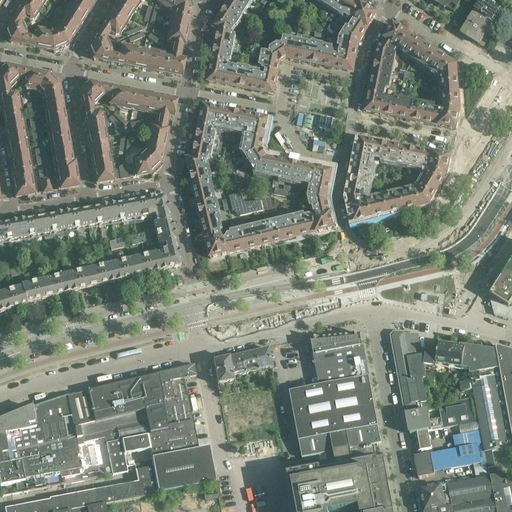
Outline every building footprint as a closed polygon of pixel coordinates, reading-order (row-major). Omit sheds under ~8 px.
[(46,3),(41,0),(25,0),(24,3),(40,13),(46,3)] [(91,10),(75,0),(74,0),(68,9),(84,20),(85,19),(86,18),(88,15),(88,14),(91,10)] [(96,0),(75,0),(91,10),(94,5),(95,4),(97,1),(97,0),(96,0)] [(138,8),(126,0),(120,0),(119,2),(118,3),(117,5),(116,7),(116,8),(130,17),(134,11),(137,10),(138,8)] [(180,4),(182,0),(158,0),(156,3),(170,11),(171,9),(176,2),(180,4)] [(193,10),(188,0),(187,0),(182,0),(180,4),(176,2),(171,9),(175,12),(173,19),(190,22),(192,10),(193,10)] [(241,17),(246,8),(233,0),(231,0),(220,18),(235,27),(242,17),(241,17)] [(233,0),(246,8),(251,0),(233,0)] [(335,14),(343,0),(321,0),(320,2),(333,9),(331,12),(335,14)] [(353,19),(361,6),(350,0),(343,0),(335,14),(339,16),(340,14),(350,20),(353,19)] [(454,12),(461,0),(438,0),(436,3),(441,6),(440,6),(441,7),(444,9),(445,9),(447,8),(454,12)] [(499,13),(493,9),(494,8),(487,4),(487,5),(482,2),(476,12),(493,23),(499,13)] [(40,13),(24,3),(21,7),(20,8),(18,11),(18,12),(13,19),(17,22),(21,16),(25,19),(30,22),(34,21),(35,21),(40,13)] [(313,10),(305,4),(302,8),(311,13),(313,10)] [(55,19),(62,8),(59,6),(52,17),(55,19)] [(359,44),(364,36),(377,16),(361,6),(353,19),(355,20),(343,39),(339,58),(334,57),(332,69),(353,73),(359,44)] [(148,23),(152,8),(148,7),(144,22),(148,23)] [(48,19),(53,10),(50,8),(44,16),(48,19)] [(127,21),(130,17),(116,8),(115,9),(114,9),(112,12),(112,13),(109,18),(125,28),(128,24),(127,21)] [(154,25),(157,16),(159,10),(154,8),(150,24),(154,25)] [(84,20),(68,9),(62,20),(78,30),(81,25),(82,25),(84,22),(84,21),(84,20)] [(489,28),(493,23),(476,12),(475,12),(468,23),(469,23),(469,24),(485,34),(486,33),(488,32),(490,30),(489,28)] [(24,31),(22,24),(25,19),(21,16),(17,22),(13,19),(7,30),(6,30),(5,34),(6,34),(8,38),(24,31)] [(113,55),(106,40),(111,34),(115,36),(117,36),(121,31),(123,31),(125,28),(109,18),(106,22),(105,23),(104,25),(104,27),(96,38),(95,39),(94,41),(94,42),(90,48),(89,49),(94,61),(96,60),(102,62),(103,62),(106,63),(107,63),(112,64),(113,55)] [(235,27),(220,18),(213,29),(218,32),(230,34),(235,27)] [(187,35),(190,22),(173,19),(171,20),(169,31),(187,35)] [(75,34),(78,30),(62,20),(56,29),(56,30),(71,40),(72,39),(73,38),(75,36),(75,34)] [(341,26),(331,20),(328,25),(338,31),(341,26)] [(481,42),(485,34),(469,24),(462,35),(483,48),(485,45),(481,42)] [(127,38),(142,31),(140,27),(125,34),(127,38)] [(400,50),(408,36),(393,27),(380,47),(389,52),(395,53),(398,49),(400,50)] [(68,45),(71,40),(56,30),(56,29),(55,30),(50,32),(47,31),(44,50),(52,52),(53,54),(60,52),(60,53),(61,52),(63,51),(64,51),(64,50),(70,47),(68,45)] [(165,37),(154,29),(152,33),(162,40),(165,37)] [(44,50),(47,31),(38,30),(39,31),(35,33),(34,38),(27,37),(24,31),(8,38),(9,41),(9,42),(11,44),(13,44),(44,50)] [(185,46),(187,35),(169,31),(166,43),(168,45),(171,46),(182,48),(183,46),(185,46)] [(233,45),(234,37),(233,35),(230,34),(218,32),(215,46),(237,51),(238,46),(233,45)] [(130,44),(145,37),(143,33),(128,40),(130,44)] [(163,44),(150,35),(148,38),(161,48),(163,44)] [(413,60),(422,45),(409,37),(408,36),(400,50),(401,52),(413,60)] [(297,62),(301,46),(284,43),(283,45),(277,50),(269,55),(265,54),(262,68),(264,71),(266,71),(278,74),(280,64),(286,60),(297,62)] [(427,69),(436,54),(422,45),(413,60),(427,69)] [(181,77),(184,61),(180,60),(182,48),(171,46),(169,58),(165,74),(181,77)] [(229,62),(231,54),(236,55),(237,51),(215,46),(213,61),(224,63),(227,63),(229,62)] [(332,69),(334,57),(334,55),(334,53),(324,51),(325,49),(311,46),(311,48),(301,46),(297,62),(332,69)] [(391,72),(393,57),(394,56),(395,53),(389,52),(380,47),(378,51),(374,68),(391,72)] [(128,67),(132,48),(129,48),(127,49),(122,48),(120,56),(113,55),(112,64),(118,65),(119,66),(122,66),(123,66),(128,67)] [(140,69),(143,53),(136,51),(135,49),(132,48),(128,67),(133,68),(134,69),(137,69),(138,69),(140,69)] [(152,72),(156,53),(153,53),(151,54),(143,53),(140,69),(141,70),(143,70),(146,71),(147,71),(152,72)] [(165,74),(169,58),(160,56),(159,54),(156,53),(152,72),(158,73),(159,74),(162,74),(163,74),(165,74)] [(443,77),(451,64),(436,54),(427,69),(441,78),(441,77),(443,77)] [(225,86),(228,70),(223,69),(224,63),(213,61),(208,83),(225,86)] [(460,112),(457,75),(457,68),(451,64),(443,77),(441,77),(444,109),(460,112)] [(35,92),(39,73),(8,67),(7,66),(4,67),(3,69),(1,71),(14,84),(19,79),(25,80),(24,86),(27,89),(26,90),(35,92)] [(387,90),(390,73),(391,72),(374,68),(371,86),(385,89),(387,90)] [(258,93),(261,77),(261,75),(250,73),(251,72),(239,70),(239,71),(228,69),(228,70),(225,86),(258,93)] [(14,84),(1,71),(0,71),(0,89),(4,89),(5,96),(10,95),(9,88),(14,84)] [(274,96),(278,74),(266,71),(265,78),(261,77),(258,93),(274,96)] [(62,86),(58,81),(58,80),(57,80),(55,78),(55,77),(49,73),(48,75),(39,73),(35,92),(38,92),(42,97),(43,96),(61,93),(60,87),(62,86)] [(94,107),(105,97),(107,87),(102,86),(102,85),(98,85),(97,85),(91,84),(90,83),(80,92),(81,93),(82,99),(82,101),(82,104),(83,105),(84,109),(85,118),(85,119),(85,122),(86,123),(87,128),(106,125),(105,122),(103,121),(102,116),(100,114),(95,115),(94,107)] [(380,115),(384,99),(385,89),(371,86),(366,106),(365,112),(380,115)] [(120,109),(124,90),(118,89),(117,88),(114,88),(113,88),(107,87),(105,97),(111,97),(110,105),(114,106),(115,108),(120,109)] [(21,106),(20,97),(19,97),(15,94),(10,95),(5,96),(4,89),(0,89),(0,94),(1,98),(0,100),(1,103),(2,104),(3,109),(21,106)] [(132,109),(135,93),(134,92),(133,91),(130,91),(129,91),(124,90),(120,109),(122,110),(124,108),(132,109)] [(63,105),(62,100),(62,99),(62,96),(61,94),(61,93),(43,96),(42,97),(44,108),(63,105)] [(143,114),(147,95),(142,94),(141,93),(138,93),(137,93),(135,93),(132,109),(138,110),(139,113),(143,114)] [(156,114),(160,98),(158,97),(158,96),(155,96),(153,96),(147,95),(143,114),(145,114),(148,112),(156,114)] [(166,131),(168,117),(173,118),(176,101),(160,98),(156,114),(158,114),(156,127),(150,126),(149,127),(149,129),(150,131),(149,139),(166,142),(168,131),(166,131)] [(395,118),(399,102),(384,99),(380,115),(395,118)] [(410,121),(413,105),(399,102),(395,118),(410,121)] [(65,114),(65,111),(64,110),(63,105),(44,108),(46,120),(65,117),(65,116),(65,114)] [(426,125),(429,109),(413,105),(410,121),(426,125)] [(23,118),(21,106),(3,109),(3,114),(3,116),(4,119),(4,120),(5,121),(23,118)] [(217,125),(220,110),(203,106),(199,128),(211,131),(212,124),(217,125)] [(456,131),(460,112),(444,109),(443,112),(436,111),(436,110),(429,109),(426,125),(456,131)] [(249,132),(252,116),(220,110),(217,125),(216,126),(227,128),(227,129),(238,132),(238,130),(249,132)] [(128,124),(119,115),(116,112),(113,115),(124,127),(128,124)] [(265,142),(269,120),(252,116),(249,132),(254,133),(253,140),(265,142)] [(67,129),(66,123),(66,122),(66,119),(65,118),(65,117),(46,120),(48,132),(67,129)] [(123,128),(112,117),(109,120),(120,131),(123,128)] [(26,136),(23,118),(5,121),(5,122),(4,123),(5,126),(6,127),(7,133),(15,131),(16,136),(21,135),(21,137),(26,136)] [(106,137),(104,129),(106,127),(106,125),(87,128),(88,133),(88,135),(88,138),(89,139),(89,140),(106,137)] [(213,142),(215,131),(211,131),(199,128),(196,143),(217,148),(218,143),(213,142)] [(69,138),(69,135),(68,134),(67,129),(48,132),(50,144),(69,141),(69,139),(69,138)] [(29,148),(26,136),(21,137),(21,135),(16,136),(15,131),(7,133),(9,144),(8,146),(9,149),(10,150),(10,151),(29,148)] [(107,144),(106,137),(89,140),(89,141),(89,142),(90,146),(90,147),(91,152),(110,148),(109,145),(107,144)] [(163,155),(166,142),(149,139),(147,147),(144,149),(146,152),(163,155)] [(265,156),(263,152),(265,142),(253,140),(251,139),(248,141),(246,155),(249,156),(252,161),(254,163),(254,164),(258,170),(257,173),(275,176),(278,160),(267,158),(265,156)] [(371,159),(374,143),(360,140),(355,165),(370,168),(371,159)] [(71,152),(70,147),(71,146),(70,143),(69,142),(69,141),(50,144),(52,156),(71,152)] [(210,159),(212,151),(217,152),(217,148),(196,143),(193,158),(205,160),(208,161),(210,159)] [(386,162),(390,146),(374,143),(371,159),(386,162)] [(401,165),(404,149),(390,146),(386,162),(401,165)] [(31,160),(29,148),(10,151),(10,152),(10,153),(10,156),(11,157),(12,163),(31,160)] [(110,161),(108,153),(110,151),(110,148),(91,152),(92,158),(92,159),(92,162),(93,163),(93,164),(110,161)] [(416,168),(420,152),(404,149),(401,165),(416,168)] [(73,162),(73,159),(72,158),(71,152),(52,156),(54,167),(75,164),(73,164),(73,163),(73,162)] [(163,166),(161,164),(163,155),(146,152),(138,160),(135,159),(133,160),(134,166),(133,168),(134,171),(136,172),(136,178),(149,176),(151,177),(156,174),(159,170),(163,166)] [(447,176),(451,158),(420,152),(416,168),(422,170),(423,169),(431,171),(431,172),(447,176)] [(211,180),(209,169),(207,169),(205,160),(193,158),(187,160),(195,196),(212,192),(210,181),(211,180)] [(33,171),(31,160),(12,163),(13,168),(12,169),(13,172),(14,173),(14,174),(14,175),(33,171)] [(310,177),(312,167),(278,160),(275,176),(286,179),(286,180),(297,183),(298,181),(306,183),(309,181),(310,177)] [(115,181),(113,169),(111,168),(110,161),(93,164),(93,165),(93,166),(93,169),(94,170),(97,185),(113,182),(113,181),(115,181),(115,182),(115,181)] [(77,176),(75,164),(54,167),(56,179),(77,176)] [(368,191),(370,179),(369,179),(370,169),(370,168),(355,165),(348,200),(348,203),(357,201),(364,202),(366,191),(368,191)] [(129,179),(127,168),(125,167),(123,167),(121,167),(119,170),(121,180),(129,179)] [(327,201),(330,190),(333,171),(312,167),(310,177),(314,179),(310,198),(315,218),(312,219),(316,234),(316,235),(334,230),(327,201)] [(35,183),(33,171),(14,175),(14,174),(12,175),(14,187),(35,183)] [(429,207),(439,190),(447,176),(431,172),(418,192),(416,192),(420,209),(429,207)] [(79,188),(77,176),(56,179),(58,191),(59,191),(60,191),(79,188)] [(51,192),(49,182),(47,180),(44,181),(43,181),(41,183),(43,193),(51,192)] [(37,195),(35,183),(14,187),(16,199),(35,195),(36,195),(37,195)] [(219,214),(217,203),(215,204),(212,192),(195,196),(203,229),(220,225),(218,214),(219,214)] [(420,209),(416,192),(401,196),(405,213),(420,209)] [(263,212),(260,201),(249,203),(247,203),(242,201),(242,198),(241,198),(240,194),(229,197),(233,213),(235,212),(235,214),(238,216),(240,215),(240,217),(263,212)] [(405,213),(401,196),(385,200),(389,217),(405,213)] [(168,211),(165,199),(163,198),(153,199),(146,200),(146,201),(142,201),(145,218),(155,216),(157,224),(171,221),(168,211)] [(389,217),(385,200),(369,204),(370,205),(373,221),(389,217)] [(145,218),(142,201),(138,202),(130,203),(133,220),(145,218)] [(373,221),(370,205),(365,206),(365,202),(364,202),(357,201),(348,203),(354,226),(373,221)] [(133,220),(130,203),(123,204),(123,205),(119,205),(122,222),(133,220)] [(122,222),(119,205),(115,206),(108,207),(111,224),(122,222)] [(111,224),(108,207),(100,208),(97,209),(100,226),(111,224)] [(100,226),(97,209),(93,210),(85,211),(88,228),(100,226)] [(88,228),(85,211),(78,212),(74,213),(77,230),(88,228)] [(77,230),(74,213),(70,214),(70,213),(63,215),(66,232),(77,230)] [(66,232),(63,215),(55,216),(52,217),(54,234),(66,232)] [(54,234),(52,217),(48,218),(47,217),(40,219),(43,236),(54,234)] [(316,234),(312,219),(309,217),(299,220),(298,218),(294,219),(299,238),(316,234)] [(43,236),(40,219),(33,220),(29,221),(32,238),(43,236)] [(299,238),(294,219),(289,220),(290,222),(277,225),(281,243),(299,238)] [(231,228),(240,225),(242,231),(246,230),(244,220),(230,223),(231,228)] [(32,238),(29,221),(25,221),(18,222),(21,240),(32,238)] [(173,232),(171,223),(171,221),(157,224),(154,225),(156,236),(173,232)] [(21,240),(18,222),(10,224),(6,225),(9,242),(21,240)] [(0,243),(9,242),(6,225),(2,225),(0,225),(0,243)] [(229,255),(225,241),(224,241),(220,225),(203,229),(211,260),(229,256),(229,255)] [(281,243),(277,225),(260,229),(264,247),(281,243)] [(264,247),(260,229),(247,233),(246,230),(242,231),(246,251),(264,247)] [(246,251),(242,231),(237,232),(238,235),(227,237),(225,241),(229,255),(246,251)] [(176,243),(173,232),(156,236),(158,244),(162,247),(166,246),(176,243)] [(179,257),(177,250),(176,243),(166,246),(167,251),(171,269),(180,267),(181,265),(179,257)] [(167,251),(156,254),(160,272),(162,271),(162,272),(163,272),(165,271),(166,270),(167,270),(171,269),(167,251)] [(160,272),(156,254),(145,257),(149,274),(153,273),(153,274),(154,273),(155,274),(158,273),(159,272),(160,272)] [(149,274),(145,257),(134,259),(138,277),(145,275),(149,274)] [(138,277),(134,259),(123,262),(127,280),(131,279),(138,277)] [(127,280),(123,262),(111,265),(116,282),(117,282),(118,283),(121,282),(121,281),(123,281),(127,280)] [(116,282),(111,265),(100,267),(105,285),(108,284),(110,284),(111,284),(113,284),(114,283),(116,282)] [(105,285),(100,267),(89,270),(93,288),(101,286),(105,285)] [(93,288),(89,270),(78,273),(82,290),(86,289),(86,290),(93,288)] [(82,290),(78,273),(67,275),(71,293),(72,293),(74,293),(76,293),(77,292),(78,291),(82,290)] [(511,277),(505,273),(498,284),(511,293),(511,277)] [(71,293),(67,275),(56,278),(60,296),(64,295),(65,295),(66,295),(69,295),(70,294),(71,293)] [(60,296),(56,278),(45,281),(49,298),(56,297),(60,296)] [(49,298),(45,281),(34,283),(38,301),(41,300),(49,298)] [(38,301),(34,283),(22,286),(27,304),(34,302),(38,301)] [(511,304),(511,293),(498,284),(490,297),(493,299),(510,308),(511,304)] [(27,304),(22,286),(22,287),(10,291),(16,308),(20,307),(27,305),(27,304)] [(16,308),(10,291),(0,294),(0,295),(5,312),(12,310),(12,309),(16,308)] [(511,304),(510,308),(493,299),(491,302),(495,317),(506,319),(511,320),(511,304)] [(378,427),(364,354),(361,335),(351,336),(352,337),(320,340),(320,339),(311,340),(311,341),(310,341),(311,341),(320,388),(290,393),(299,443),(302,459),(333,453),(374,446),(382,444),(378,427)] [(423,363),(421,350),(418,336),(404,335),(394,335),(392,338),(406,411),(407,416),(432,411),(425,371),(423,365),(423,363)] [(449,367),(453,345),(439,343),(438,343),(437,343),(437,344),(436,344),(436,345),(436,346),(436,347),(436,348),(437,348),(437,349),(438,349),(438,350),(438,353),(436,365),(449,367)] [(462,369),(466,347),(453,345),(449,367),(462,369)] [(477,373),(481,349),(468,347),(466,347),(462,369),(469,370),(470,374),(477,373)] [(436,365),(438,353),(438,350),(429,348),(429,351),(421,350),(423,363),(427,364),(436,365)] [(511,352),(497,348),(496,352),(511,436),(511,352)] [(272,369),(268,350),(267,350),(265,349),(262,350),(261,351),(255,353),(258,371),(272,369)] [(511,447),(511,436),(496,352),(488,350),(481,349),(477,373),(470,374),(483,445),(485,454),(485,453),(492,452),(509,449),(509,448),(511,447)] [(258,371),(255,353),(253,353),(252,353),(249,353),(248,355),(242,356),(245,374),(259,372),(258,371)] [(245,374),(242,356),(240,357),(239,356),(236,357),(235,358),(229,359),(232,377),(245,375),(245,374)] [(232,377),(229,359),(214,363),(219,391),(227,389),(226,384),(233,383),(232,377)] [(192,422),(186,390),(184,381),(196,378),(194,367),(158,375),(169,431),(147,436),(152,460),(199,451),(193,422),(192,422)] [(168,431),(158,376),(87,393),(95,424),(144,412),(150,434),(168,431)] [(471,391),(469,382),(460,384),(462,393),(471,391)] [(81,468),(68,397),(56,401),(45,404),(33,408),(26,411),(15,416),(4,420),(0,422),(0,486),(0,487),(25,482),(26,489),(57,484),(55,473),(81,468)] [(475,424),(471,402),(465,403),(465,402),(465,401),(443,405),(440,410),(432,411),(407,416),(406,416),(410,436),(414,435),(429,432),(475,424)] [(147,436),(145,425),(113,431),(115,442),(147,436)] [(433,450),(429,432),(414,435),(416,443),(414,445),(415,447),(416,448),(417,453),(433,450)] [(462,435),(455,436),(457,448),(464,447),(462,435)] [(147,437),(121,442),(121,443),(124,456),(150,451),(147,437)] [(124,456),(121,443),(107,445),(107,446),(106,446),(107,450),(82,455),(87,482),(113,477),(128,474),(127,468),(124,456)] [(487,463),(485,453),(485,454),(483,445),(428,456),(414,458),(419,480),(436,477),(435,473),(487,463)] [(393,511),(384,459),(377,460),(374,446),(333,453),(336,468),(288,477),(294,511),(393,511)] [(216,484),(213,469),(202,471),(199,451),(152,460),(153,469),(153,470),(158,495),(216,484)] [(495,468),(492,452),(485,453),(487,463),(488,469),(495,468)] [(121,502),(158,495),(153,470),(136,473),(138,484),(49,500),(50,501),(5,510),(5,511),(69,511),(105,505),(121,502)] [(511,511),(511,480),(502,483),(494,477),(421,491),(424,511),(511,511)]
